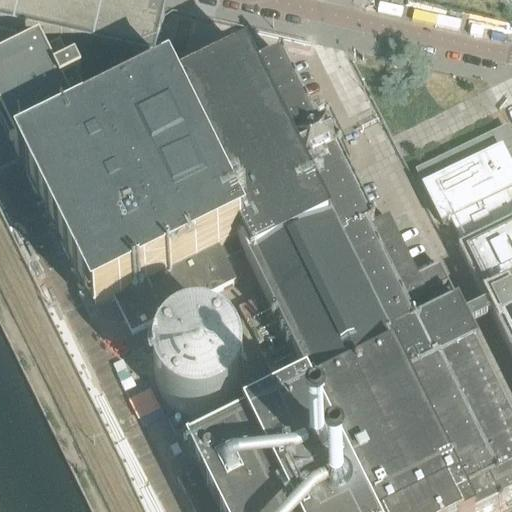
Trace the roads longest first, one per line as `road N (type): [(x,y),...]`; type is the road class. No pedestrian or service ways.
road 1 (residential): [(511,57),(263,0)]
road 2 (unknown): [(382,170),(511,100)]
